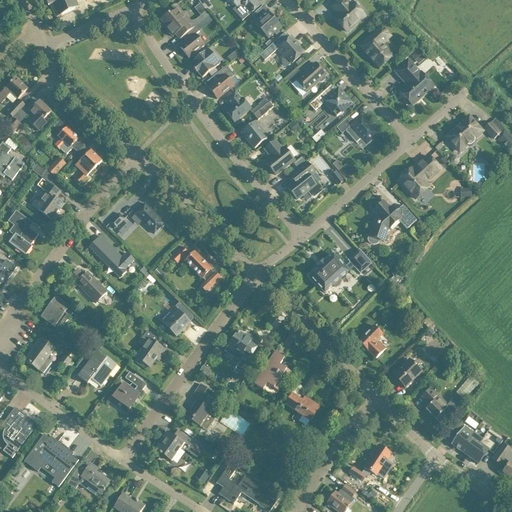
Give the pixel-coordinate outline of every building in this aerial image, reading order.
[(47,0),(46,1),(48,7),(51,6),(57,18),(78,8),(74,0),(47,0)] [(213,7),(206,0),(198,0),(207,11),(213,7)] [(230,0),(236,7),(232,11),(242,22),(250,15),(260,6),(255,0),(230,0)] [(344,0),(339,0),(332,7),(339,15),(335,19),(346,32),(347,30),(349,32),(356,26),(355,24),(364,16),(353,3),(349,6),(344,0)] [(277,31),(281,28),(268,13),(269,12),(263,6),(252,16),(257,22),(255,24),(268,39),(274,33),(276,35),(279,33),(277,31)] [(186,35),(195,28),(190,22),(187,19),(185,20),(177,11),(176,11),(175,10),(161,21),(170,31),(168,32),(173,37),(176,35),(180,40),(186,35)] [(207,12),(196,20),(199,24),(209,17),(210,16),(207,12)] [(209,17),(199,24),(203,29),(212,21),(209,17)] [(245,36),(250,30),(246,26),(241,32),(245,36)] [(199,32),(195,27),(195,28),(186,35),(190,40),(180,47),(189,58),(204,46),(195,35),(199,32)] [(382,27),(368,39),(373,44),(364,52),(379,69),(393,57),(382,45),(391,37),(382,27)] [(295,43),(296,42),(291,37),(277,50),(285,59),(287,58),(292,64),(304,53),(295,43)] [(231,38),(225,41),(229,49),(235,47),(231,38)] [(260,56),(265,61),(275,52),(270,47),(260,56)] [(196,66),(193,69),(196,73),(197,72),(202,78),(220,64),(209,50),(206,52),(205,52),(193,61),(196,66)] [(236,51),(227,58),(231,62),(240,55),(236,51)] [(241,55),(236,59),(241,65),(246,61),(241,55)] [(433,87),(427,80),(421,73),(420,74),(408,60),(395,72),(407,85),(400,92),(406,99),(405,101),(409,105),(411,105),(412,106),(433,87)] [(438,71),(454,87),(464,76),(448,61),(438,71)] [(297,69),(286,79),(292,85),(296,81),(307,93),(319,82),(321,83),(325,80),(325,77),(326,76),(315,64),(302,75),(297,69)] [(218,81),(208,89),(211,92),(211,93),(211,95),(213,97),(215,97),(217,100),(234,86),(229,80),(234,76),(226,66),(215,76),(218,81)] [(277,81),(281,86),(286,81),(283,77),(277,81)] [(1,93),(0,94),(0,101),(2,103),(7,98),(12,103),(13,103),(17,99),(18,100),(27,90),(15,78),(2,93),(1,93)] [(331,86),(309,105),(315,112),(315,111),(324,103),(337,117),(351,104),(342,93),(339,95),(331,86)] [(235,92),(224,101),(230,108),(226,112),(234,123),(251,110),(242,99),(241,99),(235,92)] [(264,99),(257,105),(261,109),(268,104),(264,99)] [(13,118),(20,110),(24,106),(19,101),(8,113),(12,117),(13,117),(13,118)] [(39,101),(29,112),(33,117),(29,122),(39,131),(47,123),(44,120),(51,112),(39,101)] [(261,109),(253,115),(258,120),(267,113),(273,108),(269,102),(268,104),(261,109)] [(26,115),(20,110),(13,118),(14,118),(3,132),(9,137),(20,125),(18,123),(26,115)] [(277,112),(263,122),(273,135),(289,123),(281,113),(279,115),(277,112)] [(349,117),(337,128),(342,134),(345,131),(356,143),(361,139),(366,145),(378,134),(362,116),(354,123),(349,117)] [(474,139),(482,132),(469,118),(447,138),(459,152),(467,145),(469,145),(471,145),(472,144),(474,142),(474,141),(474,139)] [(496,119),(490,124),(485,129),(494,139),(505,129),(496,119)] [(255,122),(241,133),(254,149),(268,138),(255,122)] [(298,135),(304,129),(298,123),(292,128),(298,135)] [(71,147),(79,139),(67,128),(58,137),(61,140),(55,146),(60,150),(61,149),(67,155),(73,149),(71,147)] [(275,142),(265,150),(269,155),(270,154),(273,157),(266,163),(276,176),(294,161),(284,148),(282,150),(275,142)] [(7,155),(12,149),(3,143),(0,146),(0,175),(4,178),(6,175),(13,181),(25,165),(16,158),(14,160),(7,155)] [(91,151),(75,166),(83,174),(76,180),(80,184),(89,175),(92,177),(97,172),(95,169),(102,162),(91,151)] [(402,177),(399,180),(404,186),(404,188),(408,192),(409,192),(416,199),(429,188),(424,183),(440,169),(428,157),(413,171),(412,169),(408,172),(408,171),(405,171),(402,175),(401,177),(402,177)] [(59,159),(48,171),(54,177),(65,165),(59,159)] [(295,179),(295,181),(287,187),(297,200),(308,192),(312,196),(314,197),(321,191),(322,189),(317,183),(315,185),(310,177),(315,173),(307,163),(290,176),(291,177),(293,175),(296,179),(295,179)] [(355,166),(343,174),(347,181),(359,172),(355,166)] [(344,181),(339,175),(336,171),(330,176),(338,186),(344,181)] [(54,178),(46,172),(42,177),(50,184),(54,178)] [(42,180),(37,187),(47,193),(42,200),(38,197),(31,206),(52,221),(63,205),(58,201),(62,195),(42,180)] [(475,200),(475,190),(464,191),(464,200),(475,200)] [(13,210),(16,206),(11,202),(8,207),(13,210)] [(370,231),(367,240),(368,243),(371,244),(373,245),(376,245),(378,243),(379,240),(384,242),(384,241),(382,241),(385,233),(389,229),(389,230),(399,221),(407,230),(416,221),(403,206),(395,213),(391,208),(390,209),(383,202),(373,212),(379,219),(375,222),(372,232),(370,231)] [(145,204),(134,215),(154,234),(165,224),(145,204)] [(119,214),(109,224),(114,230),(125,219),(119,214)] [(14,236),(9,243),(26,256),(32,247),(31,246),(38,235),(15,218),(11,224),(16,228),(12,234),(14,236)] [(101,236),(89,248),(120,279),(128,271),(126,269),(135,261),(127,253),(122,259),(101,236)] [(182,248),(173,258),(178,263),(183,258),(186,261),(185,262),(202,279),(202,278),(206,282),(201,287),(206,292),(220,279),(215,273),(214,274),(210,270),(211,270),(195,253),(190,257),(187,254),(187,253),(182,248)] [(359,251),(349,260),(360,273),(371,264),(359,251)] [(339,280),(348,272),(333,255),(324,264),(322,262),(317,266),(319,268),(310,277),(324,293),(333,285),(335,287),(337,288),(339,287),(340,285),(341,283),(341,281),(339,280)] [(0,289),(16,269),(6,261),(2,265),(0,263),(0,289)] [(153,274),(160,280),(165,275),(158,268),(153,274)] [(107,293),(87,273),(84,277),(78,271),(69,280),(75,286),(77,285),(96,304),(107,293)] [(63,326),(74,312),(56,298),(42,318),(55,327),(58,322),(63,326)] [(174,307),(160,321),(176,337),(190,323),(174,307)] [(374,326),(358,342),(376,359),(386,349),(377,341),(383,335),(374,326)] [(158,362),(166,351),(156,344),(159,340),(147,331),(138,343),(144,347),(136,359),(149,368),(155,360),(158,362)] [(238,332),(229,346),(227,349),(225,352),(240,362),(234,372),(238,375),(239,374),(245,378),(256,362),(249,358),(257,345),(259,342),(248,334),(246,337),(238,332)] [(46,360),(54,349),(41,339),(36,346),(37,347),(26,361),(43,374),(51,363),(46,360)] [(97,352),(78,377),(88,385),(91,380),(100,388),(117,366),(107,358),(106,359),(97,352)] [(277,392),(290,373),(280,366),(284,359),(275,353),(266,366),(253,385),(263,391),(267,385),(277,392)] [(64,357),(57,367),(63,372),(71,361),(64,357)] [(409,360),(393,376),(405,389),(421,372),(409,360)] [(137,387),(133,393),(123,386),(125,384),(124,384),(112,401),(127,412),(147,385),(129,373),(125,379),(137,387)] [(467,403),(482,386),(474,379),(459,395),(467,403)] [(213,393),(201,385),(191,398),(197,402),(186,418),(200,428),(201,427),(207,431),(215,418),(209,414),(217,403),(210,398),(213,393)] [(301,387),(297,393),(306,398),(309,391),(301,387)] [(431,388),(427,391),(421,397),(430,406),(426,409),(436,419),(443,412),(448,417),(458,407),(451,399),(446,404),(439,397),(431,388)] [(292,394),(285,405),(302,417),(299,422),(306,427),(310,421),(310,422),(320,407),(308,399),(305,403),(292,394)] [(232,403),(229,407),(246,419),(249,415),(232,403)] [(15,409),(15,408),(1,427),(5,430),(4,432),(3,434),(3,437),(3,439),(4,441),(5,443),(7,445),(3,452),(12,459),(37,425),(30,420),(27,423),(13,412),(15,409)] [(241,436),(250,424),(229,409),(220,422),(241,436)] [(460,451),(474,433),(464,426),(451,445),(460,451)] [(171,461),(180,449),(183,451),(187,450),(197,458),(199,454),(200,455),(204,448),(195,442),(179,430),(174,437),(167,432),(162,440),(165,442),(158,451),(160,453),(159,454),(161,455),(162,455),(171,461)] [(470,456),(480,443),(482,439),(474,433),(460,451),(467,456),(468,454),(470,456)] [(72,457),(73,454),(51,437),(49,439),(44,435),(24,462),(38,473),(46,463),(60,473),(52,483),(59,488),(78,461),(72,457)] [(478,464),(489,450),(480,444),(483,440),(482,439),(480,443),(470,456),(472,457),(471,459),(478,464)] [(196,440),(195,442),(204,448),(206,446),(196,440)] [(511,454),(509,453),(510,451),(502,445),(492,459),(501,465),(501,464),(506,467),(503,473),(511,479),(511,454)] [(362,474),(353,468),(349,474),(362,482),(365,477),(367,478),(371,472),(377,476),(381,469),(385,472),(387,471),(390,467),(389,465),(385,463),(391,454),(379,447),(375,453),(372,451),(370,455),(372,456),(365,468),(362,474)] [(226,456),(222,461),(227,465),(231,460),(226,456)] [(97,470),(90,465),(80,480),(81,481),(79,484),(95,496),(97,492),(101,495),(105,490),(104,490),(109,483),(95,473),(97,470)] [(228,466),(217,482),(224,487),(219,494),(233,505),(236,501),(236,502),(237,500),(243,491),(260,503),(258,505),(268,511),(269,511),(278,500),(244,477),(237,487),(229,481),(236,471),(228,466)] [(6,484),(1,491),(7,495),(12,488),(6,484)] [(335,493),(327,504),(337,511),(344,511),(347,508),(348,509),(349,507),(348,507),(350,504),(354,499),(352,498),(355,494),(345,486),(341,491),(342,492),(339,496),(335,493)] [(122,494),(113,509),(118,511),(141,511),(145,506),(138,502),(138,501),(137,500),(136,503),(122,494)]
